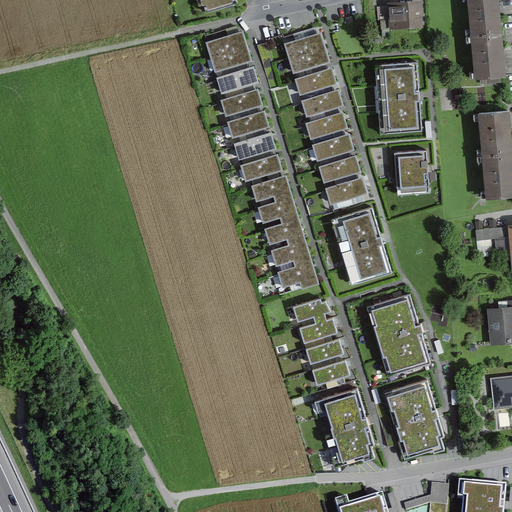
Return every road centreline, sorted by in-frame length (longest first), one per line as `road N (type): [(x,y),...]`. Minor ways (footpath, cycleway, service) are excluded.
road 1 (track): [(0,206),(173,511)]
road 2 (track): [(55,511),(23,438),(21,355),(0,216)]
road 3 (residential): [(400,268),(317,1)]
road 4 (residential): [(326,278),(243,17)]
road 5 (residential): [(316,478),(388,475),(511,452)]
road 6 (track): [(188,31),(0,74)]
road 7 (track): [(168,499),(316,478)]
